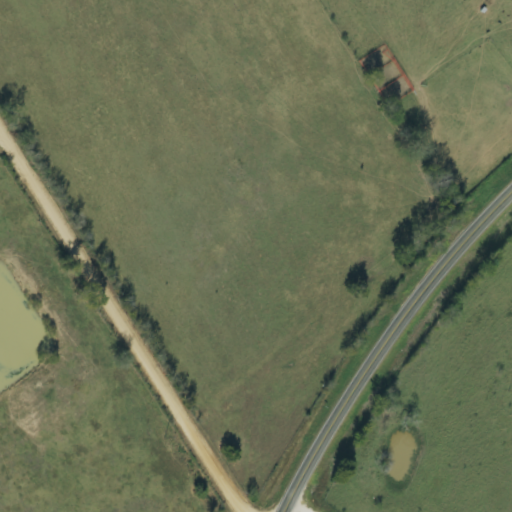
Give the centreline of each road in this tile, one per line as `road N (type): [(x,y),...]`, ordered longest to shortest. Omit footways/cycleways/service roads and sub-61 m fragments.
road 1 (residential): [(272,511),(273,496),(218,471),(154,386),(0,146)]
road 2 (secondary): [(284,511),(358,382),(437,272),(511,190)]
